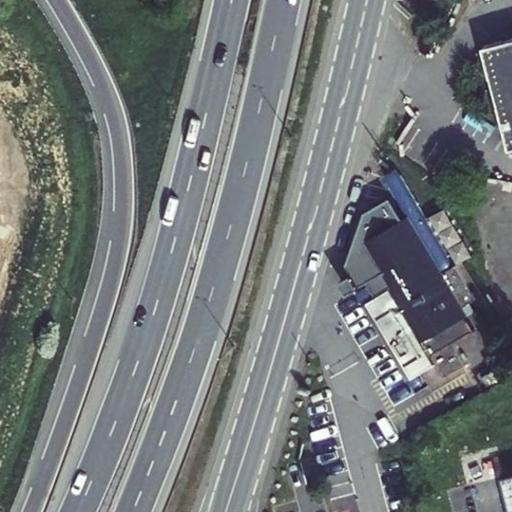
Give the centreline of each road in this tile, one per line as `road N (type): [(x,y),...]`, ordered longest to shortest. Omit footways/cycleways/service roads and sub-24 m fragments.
road 1 (trunk): [(58,0),(110,96),(126,190),(116,270),(33,511)]
road 2 (trunk): [(231,0),(180,223),(134,373),(78,511)]
road 3 (trunk): [(133,511),(227,244),(284,0)]
road 4 (secondary): [(367,0),(244,452)]
